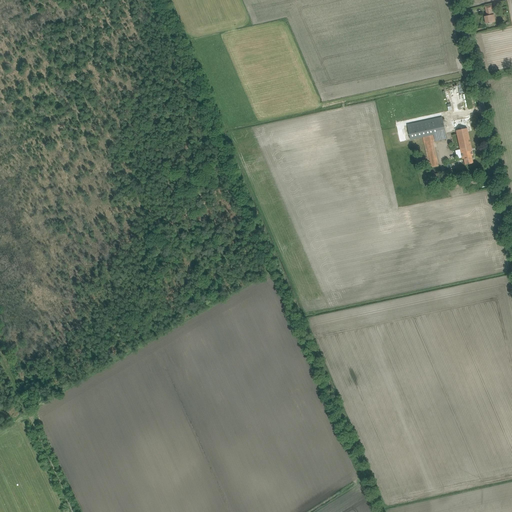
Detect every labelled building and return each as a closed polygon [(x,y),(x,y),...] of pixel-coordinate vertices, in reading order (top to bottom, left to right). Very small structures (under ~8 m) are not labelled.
[(494,14),(492,15),(491,10),(493,10),(492,5),(485,7),(487,16),(484,17),(486,24),(496,22),(494,14)] [(442,117),(437,118),(407,125),(410,140),(423,138),(429,168),(439,166),(433,141),(435,141),(435,142),(447,139),(442,117)] [(467,128),(456,130),(462,159),(464,159),(465,165),(473,163),(471,156),(473,155),(467,128)] [(371,174),(413,167),(409,145),(367,152),(371,174)] [(434,172),(432,172),(433,175),(434,180),(442,178),(441,173),(435,174),(434,172)]
